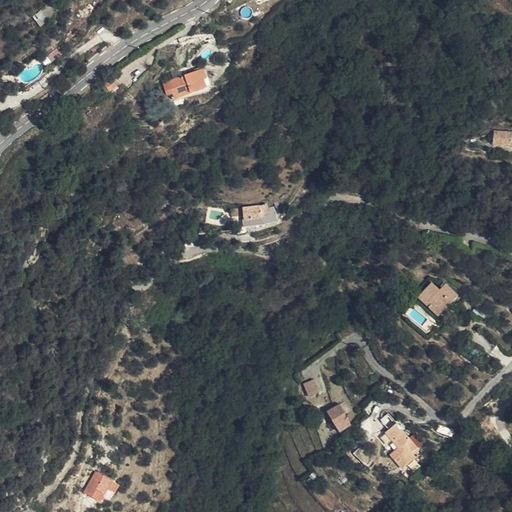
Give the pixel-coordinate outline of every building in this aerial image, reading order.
[(199,84),(197,75),(157,88),(160,99),(167,97),(169,103),(200,92),(197,85),(199,84)] [(113,87),(108,81),(98,89),(103,96),(113,87)] [(508,145),(508,132),(489,132),(489,145),(508,145)] [(268,206),(267,204),(240,208),(242,227),(261,225),(277,220),(273,206),(268,206)] [(434,307),(443,317),(460,300),(448,288),(441,294),(434,286),(419,301),(430,311),(434,307)] [(439,321),(443,317),(434,307),(430,311),(439,321)] [(307,401),(317,397),(312,386),(302,390),(307,401)] [(326,417),(332,427),(343,419),(345,418),(339,409),(326,417)] [(343,419),(332,427),(339,436),(350,428),(343,419)] [(385,434),(398,450),(402,455),(400,456),(394,461),(402,471),(416,460),(412,455),(417,450),(417,449),(421,446),(399,419),(395,423),(396,424),(385,434)] [(109,488),(120,467),(104,459),(93,480),(109,488)]
